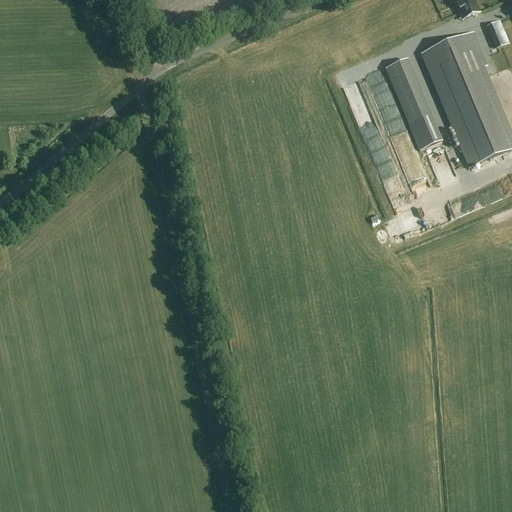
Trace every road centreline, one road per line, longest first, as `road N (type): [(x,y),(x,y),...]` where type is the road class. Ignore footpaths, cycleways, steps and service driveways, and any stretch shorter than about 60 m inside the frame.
road 1 (track): [(138,85),(234,511)]
road 2 (unclassified): [(322,0),(160,67),(0,204)]
